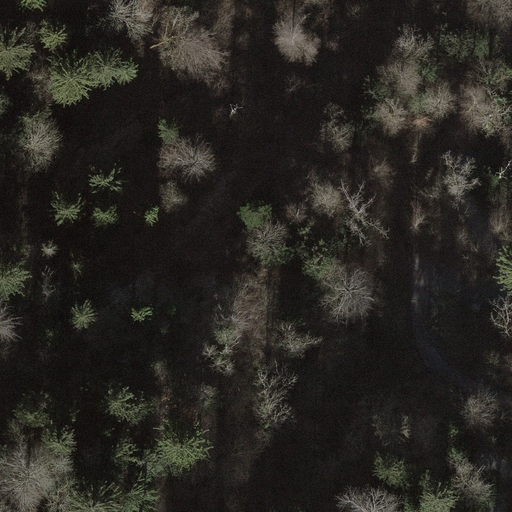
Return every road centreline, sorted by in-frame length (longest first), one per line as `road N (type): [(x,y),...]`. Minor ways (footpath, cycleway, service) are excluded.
road 1 (motorway): [(511,471),(0,367)]
road 2 (track): [(511,174),(472,163),(461,178),(504,271),(504,288),(486,295),(423,280),(417,301),(424,344),(439,367),(511,401)]
